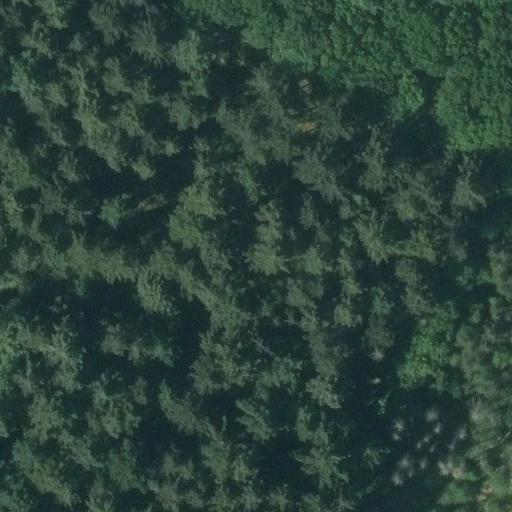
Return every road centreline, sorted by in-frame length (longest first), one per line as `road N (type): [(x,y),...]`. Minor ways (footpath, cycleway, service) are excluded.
road 1 (track): [(511,77),(329,511)]
road 2 (track): [(222,0),(477,160)]
